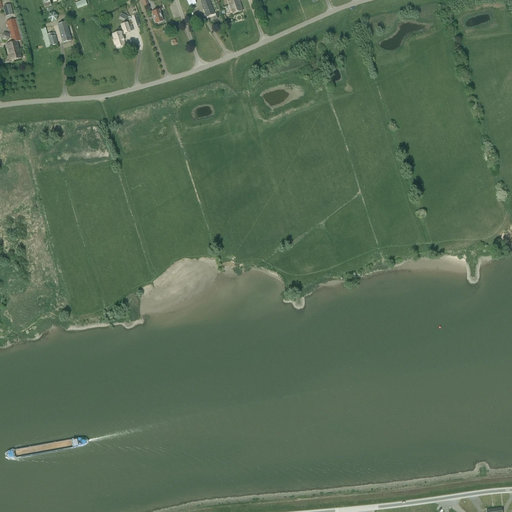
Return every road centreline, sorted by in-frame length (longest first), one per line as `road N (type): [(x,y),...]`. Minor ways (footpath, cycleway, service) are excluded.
road 1 (tertiary): [(0,106),(100,97),(160,81),(366,0)]
road 2 (tertiary): [(327,511),(511,490)]
